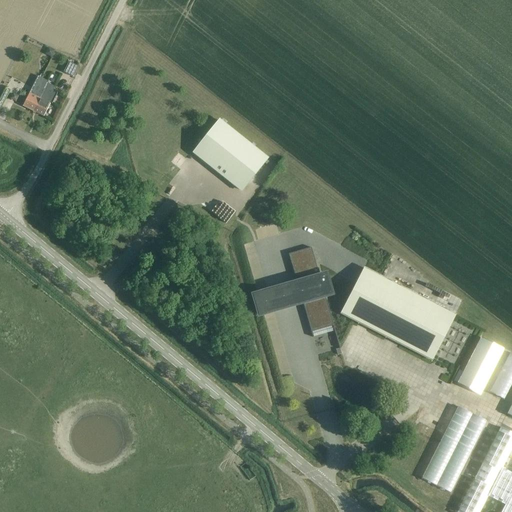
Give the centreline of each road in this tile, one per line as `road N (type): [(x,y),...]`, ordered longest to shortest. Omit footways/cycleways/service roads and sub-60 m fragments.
road 1 (tertiary): [(356,511),(7,217)]
road 2 (unclassified): [(7,217),(124,0)]
